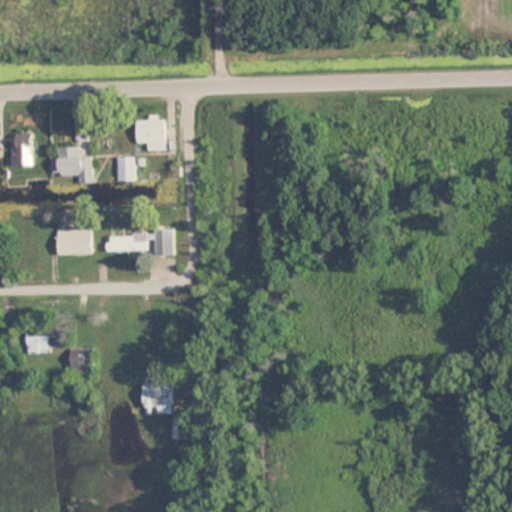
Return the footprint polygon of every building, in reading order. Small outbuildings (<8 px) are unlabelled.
[(167,150),(166,119),(138,120),(138,143),(149,143),(149,150),(167,150)] [(34,165),(34,139),(17,140),(17,149),(12,150),(13,165),(34,165)] [(59,147),(59,159),(54,159),(54,174),(83,174),(83,146),(59,147)] [(175,255),(175,228),(156,228),(156,233),(108,234),(109,252),(148,252),(148,239),(156,239),(156,255),(175,255)] [(60,254),(93,254),(93,230),(60,230),(60,254)] [(29,353),(52,353),(52,344),(66,344),(66,325),(29,325),(29,353)] [(72,347),(72,375),(96,375),(96,347),(72,347)] [(145,382),(145,412),(173,412),(173,382),(145,382)]
